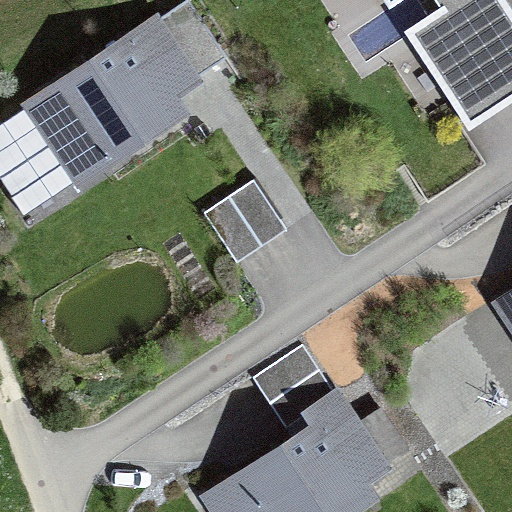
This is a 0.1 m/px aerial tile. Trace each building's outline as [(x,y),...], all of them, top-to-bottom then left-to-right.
[(511,98),(511,10),(505,0),(383,0),(388,7),(398,0),(432,0),(451,29),(417,51),(468,127),(511,98)] [(193,79),(154,20),(0,123),(0,181),(23,216),(79,178),(68,162),(93,145),(104,162),(179,112),(168,95),(193,79)] [(236,261),(286,228),(253,179),(203,212),(236,261)] [(511,320),(511,293),(499,302),(511,320)] [(241,511),(346,511),(370,496),(360,481),(383,465),(302,343),(252,376),(294,439),(235,478),(252,505),(241,511)]
